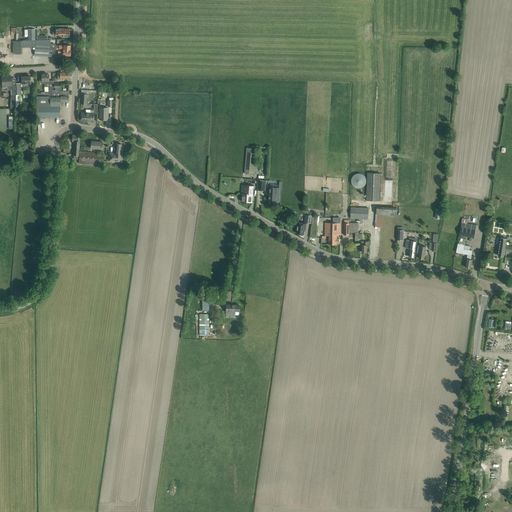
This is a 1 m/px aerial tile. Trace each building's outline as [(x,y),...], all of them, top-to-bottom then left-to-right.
[(55,30),(53,30),(53,35),(55,35),(63,35),(64,37),(69,37),(69,29),(63,29),(63,28),(58,29),(55,29),(55,30)] [(13,49),(13,54),(22,53),(22,47),(35,47),(34,55),(58,57),(58,54),(63,54),(63,55),(70,56),(71,50),(70,50),(70,45),(65,45),(64,45),(59,45),(56,45),(56,44),(50,44),(50,40),(23,41),(23,42),(16,41),(14,41),(13,49)] [(49,86),(49,79),(48,74),(42,74),(42,78),(41,79),(40,79),(40,81),(40,82),(42,83),(44,83),(44,86),(49,86)] [(11,76),(2,77),(2,82),(2,87),(7,87),(7,89),(13,89),(13,94),(10,94),(10,108),(16,108),(19,108),(19,105),(19,94),(20,94),(19,83),(16,83),(16,84),(11,84),(11,76)] [(22,83),(19,83),(20,94),(23,94),(28,93),(28,86),(27,86),(27,83),(30,82),(30,81),(30,76),(22,77),(22,83)] [(55,88),(55,92),(52,92),(52,95),(60,95),(60,101),(68,101),(68,93),(61,93),(61,92),(61,88),(55,88)] [(60,95),(52,95),(52,96),(45,95),(41,95),(37,95),(36,106),(36,117),(60,117),(60,101),(60,95)] [(97,112),(97,104),(94,104),(93,110),(91,110),(91,113),(81,112),(80,121),(93,122),(94,112),(97,112)] [(108,113),(108,108),(100,108),(99,120),(102,120),(103,120),(107,120),(107,113),(108,113)] [(91,141),(91,146),(91,148),(102,149),(102,142),(91,141)] [(109,153),(109,158),(109,160),(121,161),(122,154),(120,154),(121,144),(116,143),(115,154),(109,153)] [(257,174),(258,163),(255,163),(256,149),(246,148),(244,173),(257,174)] [(99,165),(99,160),(99,159),(103,159),(104,154),(99,154),(99,153),(79,151),(78,163),(99,165)] [(352,178),(351,180),(352,182),(353,184),(354,186),(356,187),(358,187),(361,187),(363,186),(364,184),(365,182),(365,180),(365,178),(364,176),(363,174),(361,173),(358,173),(356,173),(354,174),(353,176),(352,178)] [(379,201),(380,173),(367,173),(366,200),(379,201)] [(252,202),(252,197),(253,186),(247,186),(242,185),(242,193),(243,194),(242,196),(241,201),(252,202)] [(279,197),(279,192),(280,188),(279,188),(270,187),(269,199),(269,204),(275,205),(276,197),(279,197)] [(376,207),(376,215),(396,216),(396,208),(376,207)] [(368,219),(368,209),(350,208),(350,219),(368,219)] [(317,237),(317,233),(320,217),(313,216),(310,236),(317,237)] [(462,219),(460,228),(459,235),(474,238),(476,226),(467,224),(468,220),(462,219)] [(306,228),(306,224),(298,223),(297,234),(304,235),(305,228),(306,228)] [(325,223),(325,236),(329,236),(328,244),(337,244),(337,243),(339,243),(339,239),(337,239),(337,235),(340,235),(340,232),(340,223),(325,223)] [(362,239),(362,234),(359,234),(359,233),(358,233),(358,224),(344,223),(344,233),(355,233),(355,238),(362,239)] [(507,238),(501,238),(498,256),(504,256),(505,250),(511,251),(511,246),(506,245),(507,238)] [(459,241),(459,244),(458,243),(456,252),(467,255),(465,267),(471,268),(473,260),(471,259),(473,251),(464,249),(466,240),(462,239),(461,241),(459,241)] [(409,257),(414,257),(417,241),(406,240),(405,248),(410,249),(409,257)] [(424,259),(425,255),(426,254),(427,252),(426,251),(425,251),(426,247),(421,246),(418,258),(424,259)] [(226,305),(226,310),(226,315),(235,315),(235,311),(239,311),(239,305),(226,305)] [(209,314),(200,314),(200,335),(207,335),(207,330),(209,330),(209,314)]
